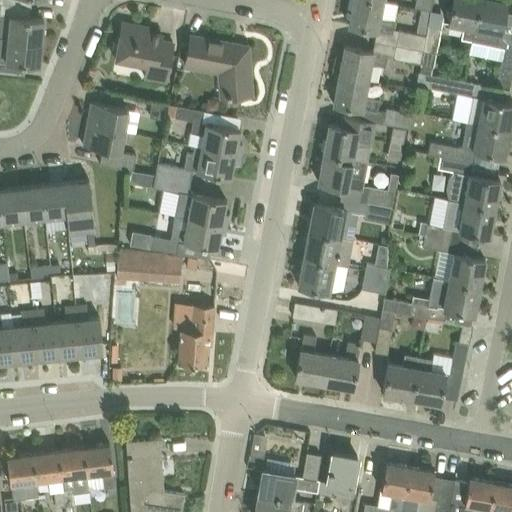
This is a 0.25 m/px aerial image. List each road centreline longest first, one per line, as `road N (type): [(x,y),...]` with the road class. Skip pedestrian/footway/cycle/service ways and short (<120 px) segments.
road 1 (residential): [(239,400),(312,18)]
road 2 (residential): [(481,443),(239,400)]
road 3 (residential): [(239,400),(0,413)]
road 4 (residential): [(0,150),(29,140),(45,122),(91,0)]
road 5 (residential): [(481,443),(511,286)]
